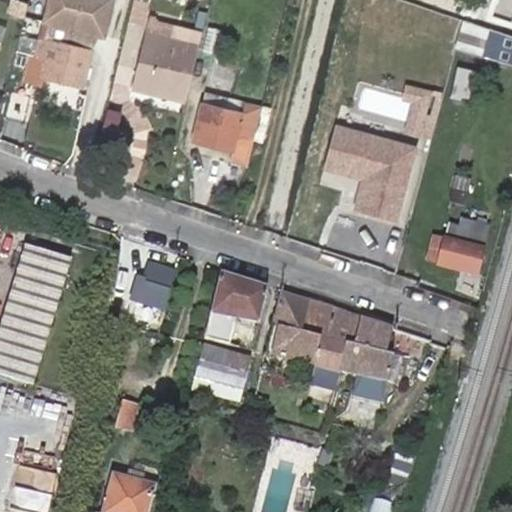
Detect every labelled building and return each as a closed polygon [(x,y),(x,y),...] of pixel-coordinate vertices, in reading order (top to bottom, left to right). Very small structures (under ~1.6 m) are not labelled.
[(105,36),(114,0),(51,0),(46,22),(105,36)] [(232,18),(213,13),(194,86),(214,91),(232,18)] [(95,36),(42,22),(34,56),(45,59),(42,75),(82,86),(95,36)] [(511,34),(495,30),(489,55),(511,60),(511,34)] [(186,102),(196,62),(173,56),(177,41),(147,34),(144,51),(151,53),(143,88),(135,86),(134,90),(186,102)] [(196,62),(200,46),(177,41),(173,56),(196,62)] [(144,51),(135,86),(143,88),(151,53),(144,51)] [(253,138),(261,104),(245,101),(243,107),(236,104),(235,110),(203,103),(194,142),(235,151),(239,135),(253,138)] [(407,140),(334,121),(323,161),(362,171),(353,204),(392,214),(401,181),(397,181),(407,140)] [(419,138),(422,127),(398,121),(395,132),(419,138)] [(455,181),(447,208),(461,212),(468,185),(455,181)] [(439,197),(431,195),(429,203),(437,205),(439,197)] [(446,242),(458,245),(461,236),(449,233),(446,242)] [(474,276),(481,252),(458,245),(446,242),(444,241),(443,244),(432,241),(427,260),(438,263),(437,265),(474,276)] [(0,329),(0,376),(32,387),(72,261),(27,246),(0,329)] [(176,262),(166,259),(162,272),(150,269),(147,277),(145,282),(168,289),(176,262)] [(145,282),(147,277),(135,274),(125,310),(159,319),(168,289),(145,282)] [(266,289),(221,275),(204,341),(230,346),(237,319),(257,324),(266,289)] [(307,303),(280,294),(273,328),(282,331),(274,358),(287,362),(307,303)] [(287,362),(328,376),(337,348),(321,342),(332,310),(307,303),(287,362)] [(328,376),(372,389),(391,329),(332,310),(321,342),(337,348),(328,376)] [(407,400),(427,340),(391,329),(372,389),(393,396),(407,400)] [(249,358),(203,346),(191,392),(238,404),(249,358)] [(285,369),(264,362),(260,375),(323,393),(326,380),(285,369)] [(388,408),(390,408),(393,396),(372,389),(368,401),(388,408)] [(137,408),(122,404),(111,443),(127,447),(137,408)] [(355,421),(347,453),(360,456),(368,425),(355,421)] [(312,454),(319,457),(326,438),(318,435),(312,454)] [(147,511),(153,488),(110,475),(104,499),(100,511),(147,511)] [(97,497),(93,511),(100,511),(104,499),(97,497)]
